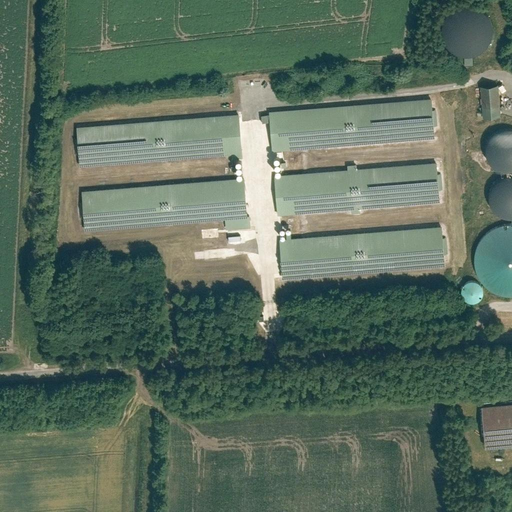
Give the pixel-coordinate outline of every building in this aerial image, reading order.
[(443,43),(449,49),(456,53),(465,54),(473,53),(480,49),(486,43),(489,35),(490,27),(488,19),(483,12),(476,6),(468,4),(460,4),(452,7),(445,12),(441,19),(439,27),(440,35),(443,43)] [(464,56),(464,64),(472,63),(472,55),(464,56)] [(238,80),(238,88),(246,87),(245,79),(238,80)] [(478,85),(480,115),(498,114),(496,84),(478,85)] [(429,97),(267,110),(270,151),(433,138),(432,125),(437,124),(436,109),(430,109),(429,97)] [(76,165),(230,153),(230,158),(240,157),(237,112),(73,125),(76,165)] [(486,135),(482,142),(481,151),(484,159),(489,165),(497,169),(506,170),(511,167),(511,128),(509,127),(500,127),(492,129),(486,135)] [(435,173),(434,161),(354,167),(353,163),(345,164),(345,168),(272,174),(275,214),(348,208),(348,212),(360,211),(360,207),(438,201),(437,189),(442,188),(441,172),(435,173)] [(489,182),(485,190),(485,199),(487,207),(493,213),(501,217),(509,218),(511,216),(511,174),(504,174),(496,177),(489,182)] [(78,189),(81,229),(223,218),(245,217),(245,214),(242,177),(78,189)] [(245,214),(245,217),(223,218),(224,228),(249,226),(248,214),(245,214)] [(478,274),(483,282),(490,288),(499,292),(508,294),(511,293),(511,222),(504,222),(495,225),(487,231),(481,238),(476,246),(475,255),(475,265),(478,274)] [(441,237),(440,225),(289,237),(289,232),(284,232),(284,238),(276,238),(279,278),(443,265),(442,253),(448,253),(446,236),(441,237)] [(470,279),(465,282),(462,287),(461,293),(464,298),(469,301),(475,301),(480,299),(484,294),(484,288),(481,282),(476,279),(470,279)] [(511,401),(478,405),(481,447),(511,444),(511,401)]
